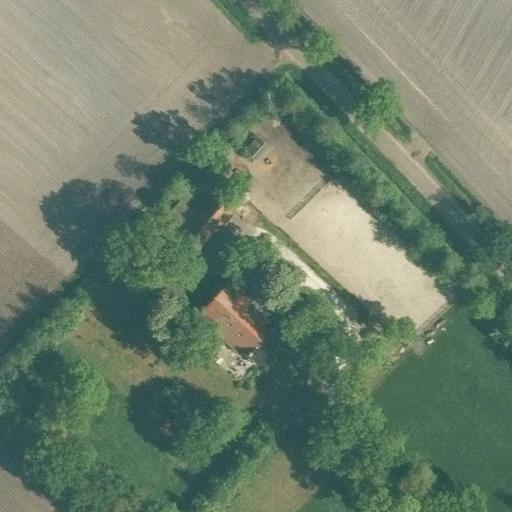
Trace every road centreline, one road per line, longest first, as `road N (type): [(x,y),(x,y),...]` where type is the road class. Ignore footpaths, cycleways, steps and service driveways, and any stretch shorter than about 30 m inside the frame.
road 1 (unclassified): [(511,277),(245,0)]
road 2 (track): [(419,511),(276,390)]
